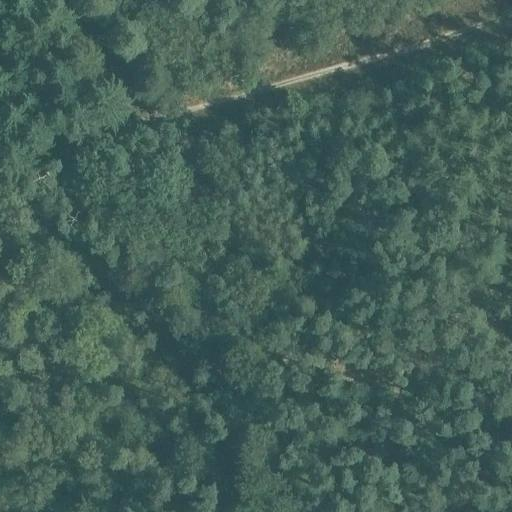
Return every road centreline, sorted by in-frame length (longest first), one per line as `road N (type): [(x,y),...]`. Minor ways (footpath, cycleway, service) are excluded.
road 1 (track): [(0,189),(131,126),(511,15)]
road 2 (track): [(54,0),(116,86),(131,126)]
